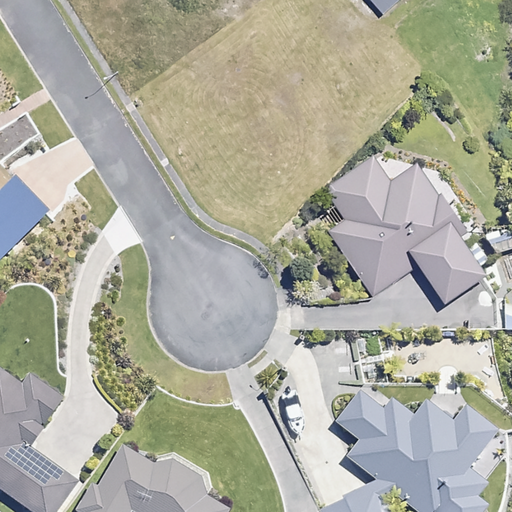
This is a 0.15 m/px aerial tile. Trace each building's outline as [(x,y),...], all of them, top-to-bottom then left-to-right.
[(369,0),(381,15),(400,0),(369,0)] [(459,241),(466,236),(444,201),(440,203),(418,169),(390,186),(374,162),(325,193),(343,222),(327,232),(369,298),(416,268),(442,309),(485,282),(459,241)] [(0,266),(51,218),(0,165),(0,266)] [(22,388),(0,372),(0,489),(31,511),(59,511),(78,486),(30,451),(64,404),(29,378),(22,388)] [(414,511),(485,511),(489,508),(480,502),(490,488),(471,474),(499,435),(468,412),(456,428),(427,408),(418,420),(395,403),(385,416),(357,396),(335,427),(360,445),(352,456),(407,496),(402,503),(414,511)] [(205,485),(174,467),(158,469),(123,449),(85,511),(129,511),(130,511),(131,511),(222,511),(210,505),(205,485)] [(344,496),(348,506),(334,511),(395,511),(381,480),(344,496)]
